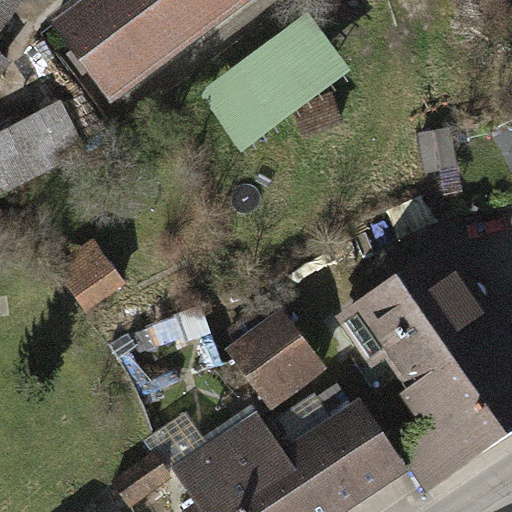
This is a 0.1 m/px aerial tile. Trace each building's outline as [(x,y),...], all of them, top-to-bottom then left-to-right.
[(0,0),(0,56),(44,0),(0,0)] [(85,0),(58,21),(115,96),(243,0),(85,0)] [(349,88),(303,101),(314,138),(359,125),(349,88)] [(75,106),(0,140),(0,209),(101,163),(75,106)] [(106,237),(76,263),(109,303),(140,277),(106,237)] [(428,381),(511,322),(454,242),(351,315),(384,361),(404,347),(428,381)] [(301,305),(241,345),(285,409),(345,369),(301,305)] [(511,322),(428,381),(451,413),(416,438),(448,483),(511,437),(511,322)] [(274,410),(194,468),(214,496),(197,508),(199,511),(349,511),(420,461),(376,401),(305,453),(274,410)]
